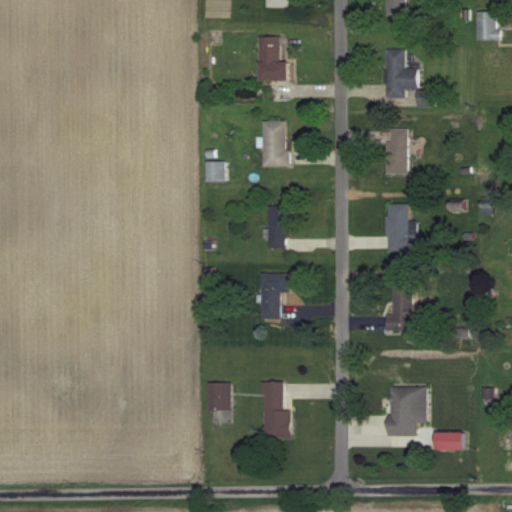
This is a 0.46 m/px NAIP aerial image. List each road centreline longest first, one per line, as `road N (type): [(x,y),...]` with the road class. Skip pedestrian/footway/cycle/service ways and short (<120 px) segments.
road 1 (residential): [(0,495),(511,489)]
road 2 (residential): [(342,491),(341,0)]
